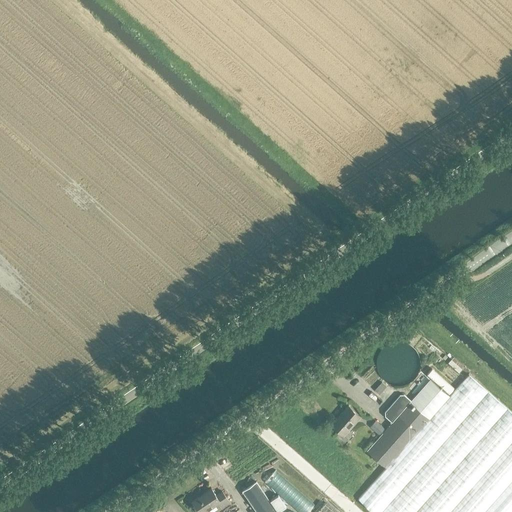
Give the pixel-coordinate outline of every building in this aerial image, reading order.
[(422,365),(423,361),(422,358),(421,353),(419,349),(417,346),(413,343),(410,341),(406,340),(402,339),(398,339),(393,340),(388,343),(385,346),(382,349),(380,353),(379,356),(378,361),(378,365),(380,370),(382,374),(384,377),(388,380),(391,382),(395,383),(399,384),(403,384),(408,382),(413,380),(416,377),(419,374),(421,370),(422,365)] [(460,373),(465,367),(454,357),(449,363),(460,373)] [(387,467),(359,499),(373,511),(511,511),(511,412),(478,382),(469,374),(450,396),(387,467)] [(410,388),(416,394),(429,379),(423,374),(410,388)] [(392,422),(368,450),(387,467),(450,396),(430,378),(429,379),(416,394),(411,400),(404,394),(399,394),(384,411),(384,416),(392,422)] [(381,382),(374,389),(379,394),(387,386),(381,382)] [(344,436),(361,416),(349,406),(332,425),(344,436)] [(385,428),(376,420),(369,426),(379,435),(385,428)] [(266,478),(300,511),(306,511),(314,504),(277,468),(266,478)] [(257,511),(278,511),(257,481),(243,491),(257,511)] [(222,506),(230,501),(223,491),(217,495),(212,488),(193,501),(200,511),(204,511),(219,502),(222,506)] [(286,506),(279,495),(271,500),(279,511),(286,506)]
